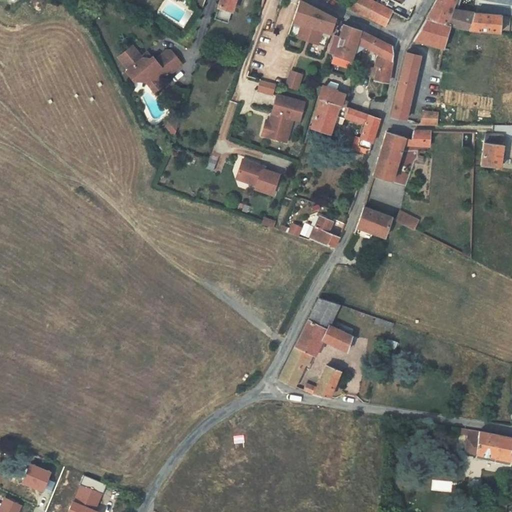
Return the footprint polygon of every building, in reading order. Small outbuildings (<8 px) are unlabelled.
[(220,0),(215,18),(219,20),(222,8),(231,11),(234,0),(220,0)] [(370,0),(354,0),(350,8),(367,17),(375,3),(375,2),(370,0)] [(436,0),(434,4),(452,9),(454,0),(436,0)] [(299,1),(288,35),(304,40),(306,34),(309,35),(310,30),(308,30),(309,27),(313,28),(309,42),(325,47),(334,19),(321,12),(314,10),(314,9),(299,1)] [(375,3),(367,17),(384,25),(391,12),(392,11),(375,2),(375,3)] [(452,9),(434,4),(426,18),(450,24),(450,26),(463,30),(499,33),(500,15),(472,12),(452,9)] [(222,8),(219,20),(228,22),(231,11),(222,8)] [(405,10),(401,17),(408,20),(411,13),(405,10)] [(444,48),(450,26),(450,24),(426,18),(413,40),(444,48)] [(343,24),(342,26),(339,37),(333,54),(334,55),(332,62),(350,68),(353,62),(351,61),(356,43),(359,35),(360,30),(343,24)] [(306,34),(304,40),(309,42),(313,28),(309,27),(308,30),(310,30),(309,35),(306,34)] [(375,38),(360,30),(359,35),(362,36),(359,44),(364,47),(368,49),(369,49),(375,38)] [(333,54),(339,37),(334,35),(328,53),(333,54)] [(392,51),(392,48),(391,47),(390,46),(387,44),(375,38),(369,49),(374,52),(380,55),(391,60),(392,56),(392,51)] [(154,84),(158,80),(165,74),(167,76),(182,64),(171,51),(167,50),(155,59),(152,56),(150,58),(143,57),(142,56),(132,45),(118,56),(128,68),(126,70),(133,80),(143,80),(144,79),(147,76),(154,84)] [(420,56),(406,53),(399,83),(413,86),(420,56)] [(391,60),(380,55),(377,66),(390,70),(391,60)] [(374,77),(377,68),(368,65),(365,74),(374,77)] [(388,81),(390,70),(377,66),(377,68),(374,77),(374,78),(388,81)] [(291,70),(285,86),(296,90),(301,75),(291,70)] [(147,76),(144,79),(155,92),(163,86),(158,80),(154,84),(147,76)] [(260,79),(257,89),(271,93),(274,83),(260,79)] [(413,86),(399,83),(391,117),(405,120),(413,86)] [(320,98),(345,107),(347,100),(346,100),(347,97),(344,95),(345,93),(322,85),(318,97),(318,98),(319,98),(320,98)] [(305,104),(278,95),(272,113),(276,114),(274,123),(266,120),(261,135),(278,140),(281,132),(288,134),(293,119),(299,121),(305,104)] [(379,119),(346,107),(345,107),(320,98),(310,126),(329,133),(333,122),(335,115),(344,118),(364,124),(362,131),(360,138),(372,142),(375,131),(379,119)] [(430,125),(437,125),(438,113),(423,112),(421,124),(423,125),(430,125)] [(335,115),(333,122),(341,125),(344,118),(335,115)] [(171,117),(163,124),(165,127),(167,125),(175,134),(178,125),(171,117)] [(431,131),(413,130),(411,139),(412,139),(420,145),(430,145),(431,131)] [(278,140),(285,142),(288,134),(281,132),(278,140)] [(405,137),(386,132),(376,165),(372,176),(391,182),(402,144),(405,137)] [(481,164),(499,167),(502,145),(500,144),(501,135),(485,133),(483,142),(481,164)] [(372,143),(372,142),(360,138),(357,137),(353,149),(368,154),(372,143)] [(405,137),(402,144),(420,145),(412,139),(411,139),(405,137)] [(258,165),(241,159),(236,172),(240,179),(254,185),(253,188),(271,194),(278,174),(262,169),(259,171),(256,170),(258,165)] [(384,236),(391,218),(366,208),(365,212),(362,215),(361,214),(357,227),(367,230),(372,232),(384,236)] [(418,220),(399,211),(395,220),(413,230),(418,220)] [(332,247),(338,236),(328,231),(331,222),(319,217),(315,227),(310,238),(332,247)] [(290,223),(287,232),(297,236),(301,227),(290,223)] [(304,235),(310,238),(315,227),(308,224),(304,235)] [(367,230),(357,227),(354,233),(364,237),(367,230)] [(370,240),(372,232),(367,230),(364,237),(370,240)] [(328,325),(338,304),(319,298),(308,320),(326,329),(328,325)] [(391,330),(393,323),(376,317),(374,324),(391,330)] [(326,329),(308,320),(303,330),(278,379),(294,386),(303,368),(305,364),(307,365),(312,354),(315,355),(323,340),(346,351),(351,335),(328,325),(326,329)] [(395,349),(396,343),(389,340),(387,346),(395,349)] [(306,383),(303,390),(305,390),(312,393),(330,397),(340,371),(326,365),(316,388),(306,383)] [(467,434),(467,438),(465,452),(476,454),(511,460),(511,436),(480,431),(472,430),(459,428),(458,433),(467,434)] [(12,446),(9,450),(9,451),(26,456),(28,452),(12,446)] [(511,466),(511,460),(476,454),(475,459),(511,466)] [(42,490),(50,472),(30,463),(22,482),(42,490)] [(102,494),(106,485),(83,476),(79,485),(81,485),(74,502),(72,501),(67,511),(97,511),(94,510),(101,494),(102,494)] [(505,511),(507,497),(499,496),(496,511),(505,511)] [(17,511),(20,505),(5,498),(0,508),(0,511),(17,511)]
